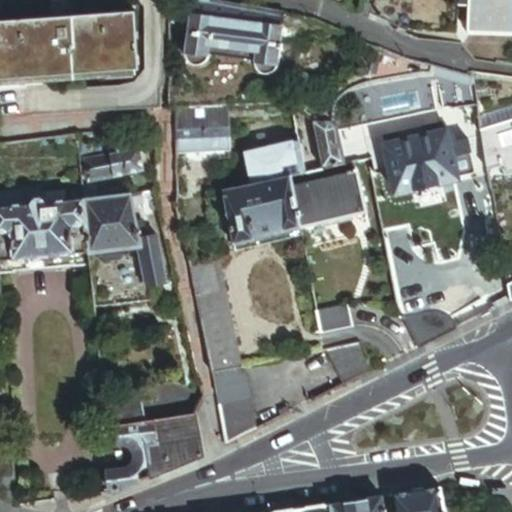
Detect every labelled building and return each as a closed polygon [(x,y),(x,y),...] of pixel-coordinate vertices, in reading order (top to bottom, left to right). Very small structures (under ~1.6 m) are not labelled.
[(196,0),(185,0),(185,8),(191,9),(185,54),(185,57),(186,60),(190,64),(195,67),(199,67),(202,66),(206,64),(209,59),(210,52),(254,58),(253,63),(253,65),(254,69),(258,73),(262,75),(269,75),(271,74),(274,72),(277,67),(278,66),(280,46),(305,49),(307,36),(283,28),(285,15),(196,0)] [(468,0),(458,0),(458,19),(463,20),(463,33),(457,32),(456,38),(464,35),(469,35),(468,0)] [(511,0),(468,0),(469,35),(493,35),(511,35),(511,0)] [(169,8),(169,30),(175,30),(175,26),(180,26),(181,8),(169,8)] [(137,13),(0,23),(0,80),(137,71),(141,71),(137,13)] [(470,59),(493,64),(493,35),(469,35),(464,35),(456,38),(453,39),(470,59)] [(0,86),(138,77),(137,71),(0,80),(0,86)] [(459,90),(446,93),(451,114),(469,110),(466,94),(459,90)] [(265,105),(176,108),(174,143),(230,141),(229,118),(266,117),(265,105)] [(511,116),(479,123),(486,164),(500,161),(504,160),(511,158),(511,116)] [(337,131),(331,125),(317,128),(324,162),(326,172),(345,168),(337,131)] [(397,136),(368,143),(375,178),(391,175),(395,195),(458,182),(458,181),(474,178),(468,148),(459,150),(453,125),(430,129),(431,138),(399,145),(397,136)] [(174,143),(174,156),(231,154),(230,141),(174,143)] [(121,156),(120,151),(119,145),(104,148),(106,159),(112,158),(121,156)] [(290,179),(299,178),(292,146),(248,155),(255,187),(290,179)] [(123,149),(120,151),(121,156),(131,154),(130,150),(127,148),(123,149)] [(160,170),(160,149),(142,152),(146,172),(160,170)] [(131,154),(121,156),(112,158),(116,178),(146,172),(142,152),(131,154)] [(116,178),(112,158),(106,159),(87,163),(91,183),(116,178)] [(511,174),(511,168),(506,170),(504,160),(500,161),(503,176),(511,174)] [(326,172),(299,178),(290,179),(292,189),(358,175),(359,175),(358,166),(345,168),(326,172)] [(358,175),(292,189),(301,230),(367,216),(358,175)] [(292,189),(290,179),(255,187),(221,194),(231,244),(301,230),(292,189)] [(0,194),(0,210),(33,207),(35,201),(47,200),(51,205),(67,203),(66,193),(38,196),(38,191),(0,194)] [(135,208),(133,197),(99,200),(98,194),(86,195),(86,201),(88,227),(91,255),(91,257),(103,255),(124,254),(142,252),(150,289),(169,285),(159,239),(153,240),(142,242),(139,225),(135,208)] [(147,206),(146,196),(133,197),(135,208),(147,206)] [(33,207),(0,210),(0,236),(14,235),(17,262),(29,261),(29,263),(36,262),(36,260),(57,259),(57,260),(64,259),(64,258),(74,257),(77,257),(74,228),(88,227),(86,201),(67,203),(51,205),(47,200),(35,201),(33,207)] [(154,209),(162,207),(160,201),(153,203),(154,209)] [(149,223),(139,225),(142,242),(153,240),(149,223)] [(87,255),(91,255),(88,227),(74,228),(77,257),(74,257),(75,267),(73,268),(73,270),(88,269),(87,255)] [(302,237),(301,230),(231,244),(233,251),(302,237)] [(14,235),(0,236),(0,272),(0,277),(18,276),(18,274),(17,262),(14,235)] [(125,258),(124,254),(103,255),(103,260),(108,264),(121,263),(125,258)] [(75,267),(74,257),(64,258),(64,259),(57,260),(57,259),(36,260),(36,262),(29,263),(29,261),(17,262),(18,274),(20,274),(20,275),(30,275),(30,273),(32,273),(32,271),(36,271),(36,272),(38,272),(38,273),(58,272),(58,270),(60,270),(60,268),(64,267),(65,270),(66,270),(66,271),(73,270),(73,268),(75,267)] [(188,269),(194,298),(217,293),(211,266),(211,264),(188,269)] [(210,373),(239,368),(217,264),(211,266),(217,293),(194,298),(210,373)] [(420,347),(459,328),(454,321),(450,317),(446,314),(441,313),(438,312),(435,312),(402,319),(420,347)] [(358,347),(354,345),(331,350),(324,351),(342,387),(374,370),(358,347)] [(254,431),(243,367),(239,368),(210,373),(224,447),(254,431)] [(140,395),(105,399),(108,431),(144,425),(140,395)] [(195,417),(156,423),(159,448),(149,449),(151,460),(152,468),(153,480),(203,461),(195,417)] [(144,425),(108,431),(104,432),(106,451),(123,449),(128,450),(131,451),(134,454),(136,458),(136,461),(151,460),(149,449),(159,448),(156,423),(144,425)] [(142,470),(152,468),(151,460),(136,461),(136,465),(135,467),(141,471),(142,470)] [(0,503),(15,509),(12,465),(0,466),(0,503)] [(138,476),(141,471),(135,467),(134,468),(132,470),(131,471),(138,476)] [(113,493),(114,496),(140,485),(140,479),(135,480),(138,476),(131,471),(128,473),(108,475),(110,494),(113,493)] [(446,511),(441,487),(395,494),(398,511),(446,511)] [(380,511),(378,497),(328,505),(328,511),(380,511)]
